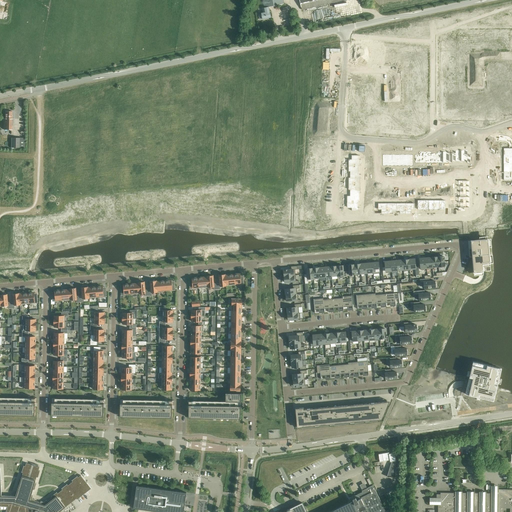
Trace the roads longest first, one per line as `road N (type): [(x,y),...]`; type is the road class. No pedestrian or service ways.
road 1 (residential): [(273,261),(460,246),(404,383)]
road 2 (residential): [(39,89),(345,27)]
road 3 (residential): [(484,132),(483,206),(468,216),(339,215),(339,138)]
road 4 (residential): [(511,415),(290,447)]
road 5 (residential): [(254,262),(251,450)]
road 6 (residential): [(183,269),(179,443)]
road 7 (residential): [(115,275),(111,435)]
road 8 (residential): [(45,282),(42,432)]
road 9 (residential): [(438,132),(433,9)]
